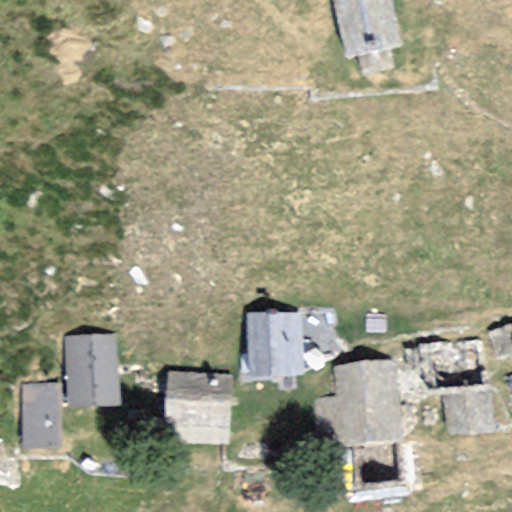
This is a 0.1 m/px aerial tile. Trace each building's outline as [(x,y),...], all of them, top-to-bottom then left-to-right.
[(388,0),(330,0),(344,60),(399,47),(388,0)] [(302,314),(245,315),(246,378),(304,377),(302,314)] [(63,337),(67,408),(120,405),(116,334),(63,337)] [(394,361),(331,367),(334,396),(310,398),(313,428),(338,425),(340,451),(402,445),(394,361)] [(165,372),(163,443),(228,445),(231,375),(165,372)] [(58,385),(20,386),(22,449),(60,448),(58,385)] [(491,393),(440,397),(444,439),(494,435),(491,393)]
